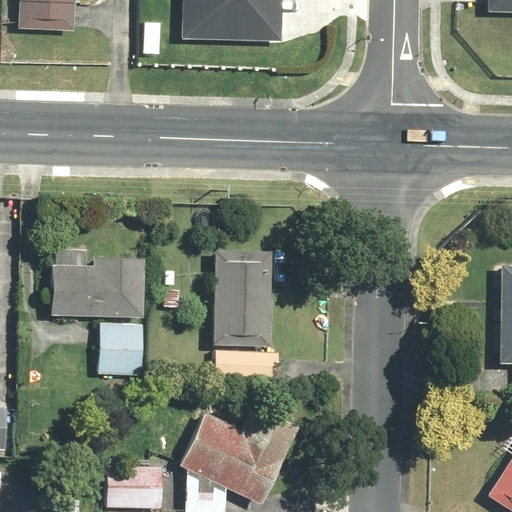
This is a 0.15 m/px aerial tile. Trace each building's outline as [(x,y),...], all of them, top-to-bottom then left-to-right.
[(72,31),(72,0),(17,0),(17,29),(72,31)] [(279,44),(280,0),(179,0),(179,41),(279,44)] [(511,0),(486,0),(486,14),(511,14),(511,0)] [(54,264),(48,264),(47,316),(140,318),(141,257),(94,256),(93,266),(82,266),(83,249),(54,248),(54,264)] [(270,250),(212,250),(211,345),(270,345),(270,250)] [(511,263),(499,263),(496,362),(511,362),(511,263)] [(140,324),(98,322),(96,374),(137,376),(140,324)] [(272,353),(213,349),(212,375),(271,379),(272,353)] [(176,464),(184,468),(182,511),(222,511),(224,487),(257,503),(283,450),(294,426),(249,405),(238,428),(201,411),(176,464)] [(511,511),(511,449),(482,493),(510,511),(511,511)] [(104,465),(102,507),(159,508),(160,466),(104,465)]
